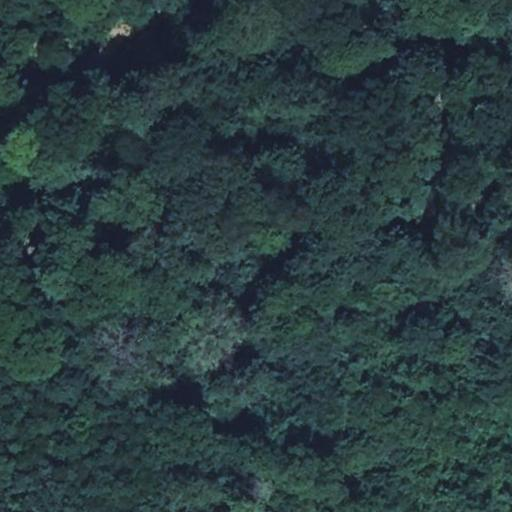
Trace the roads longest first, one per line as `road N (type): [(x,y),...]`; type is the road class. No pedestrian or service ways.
road 1 (track): [(161,0),(174,511)]
road 2 (track): [(168,351),(0,358)]
